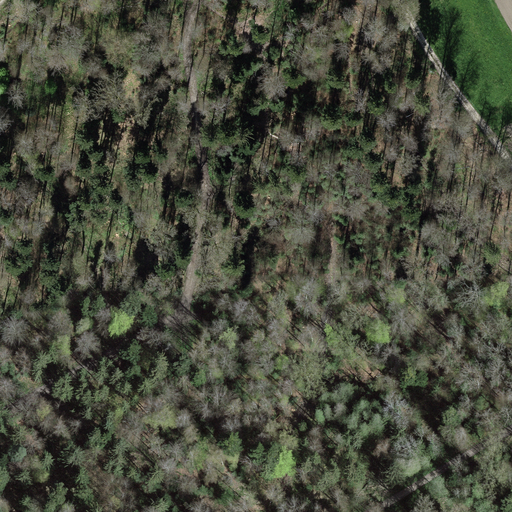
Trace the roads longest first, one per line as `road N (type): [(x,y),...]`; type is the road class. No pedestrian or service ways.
road 1 (track): [(0,414),(186,307),(205,186),(188,47),(199,0)]
road 2 (track): [(399,0),(511,168)]
road 3 (track): [(369,511),(511,427)]
